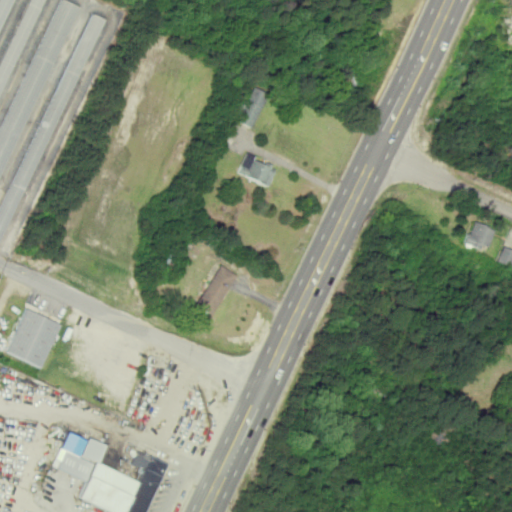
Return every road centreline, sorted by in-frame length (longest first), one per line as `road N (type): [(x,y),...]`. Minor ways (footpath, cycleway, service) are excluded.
road 1 (primary): [(207,511),(449,0)]
road 2 (residential): [(379,148),(511,215)]
